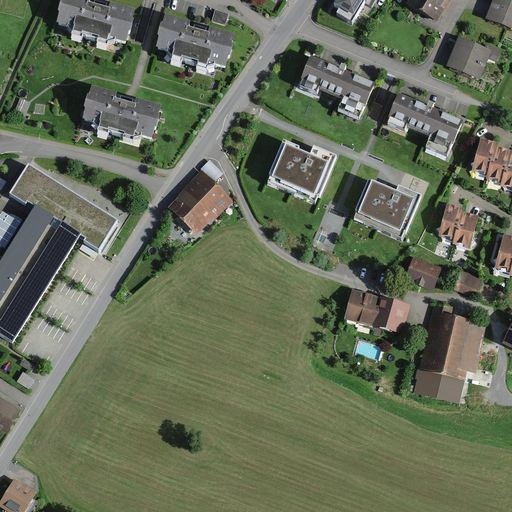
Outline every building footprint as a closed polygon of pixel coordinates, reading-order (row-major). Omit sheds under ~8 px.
[(135,14),(84,0),(66,0),(59,27),(126,46),(135,14)] [(369,0),(336,0),(332,6),(357,21),(369,0)] [(412,0),(409,5),(435,20),(446,0),(412,0)] [(511,0),(494,0),(488,18),(511,26),(511,0)] [(217,10),(213,22),(226,26),(230,15),(217,10)] [(237,38),(166,20),(158,51),(229,69),(237,38)] [(495,48),(462,35),(449,68),(482,81),(495,48)] [(376,86),(312,58),(301,82),(365,110),(376,86)] [(163,106),(93,90),(85,127),(155,142),(163,106)] [(463,122),(398,96),(388,121),(453,147),(463,122)] [(312,151),(287,141),(271,178),(317,198),(336,153),(315,144),(312,151)] [(493,164),(496,151),(497,147),(481,143),(474,172),(489,176),(491,164),(493,164)] [(507,173),(510,158),(511,155),(496,151),(493,164),(491,164),(489,176),(488,180),(502,183),(505,172),(507,173)] [(511,158),(510,158),(507,173),(505,172),(502,183),(501,187),(511,189),(511,158)] [(0,335),(11,343),(79,238),(97,250),(116,221),(28,164),(8,195),(34,212),(0,264),(0,335)] [(232,201),(203,174),(169,210),(198,237),(232,201)] [(397,191),(372,180),(356,217),(403,237),(422,193),(400,184),(397,191)] [(459,231),(463,217),(464,212),(448,209),(445,223),(443,223),(441,233),(440,237),(455,241),(457,230),(459,231)] [(476,220),(463,217),(459,231),(457,230),(455,241),(454,244),(470,248),(476,220)] [(511,241),(505,240),(502,254),(500,254),(498,264),(497,268),(511,272),(511,270),(511,241)] [(440,267),(414,259),(406,282),(433,291),(440,267)] [(483,280),(460,272),(453,291),(477,299),(483,280)] [(354,293),(346,321),(399,335),(407,306),(354,293)] [(478,314),(435,304),(421,370),(463,380),(465,372),(476,374),(488,324),(476,322),(478,314)] [(116,322),(108,335),(126,346),(134,332),(116,322)] [(511,326),(503,346),(511,349),(511,326)] [(24,373),(18,382),(29,389),(35,379),(24,373)] [(0,435),(15,410),(0,401),(0,435)] [(10,477),(0,495),(0,511),(26,511),(38,493),(10,477)]
